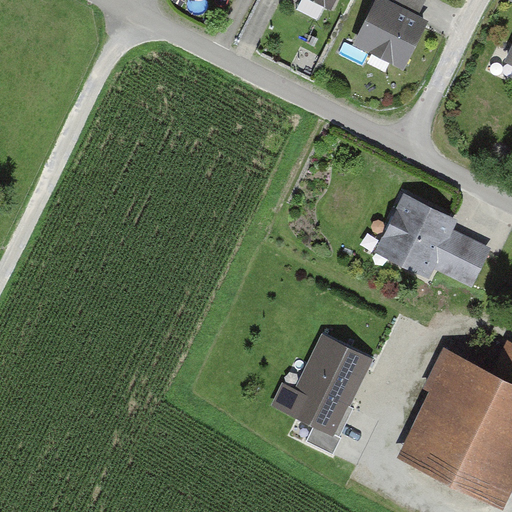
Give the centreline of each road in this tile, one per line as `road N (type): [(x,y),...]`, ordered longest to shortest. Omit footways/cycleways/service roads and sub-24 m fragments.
road 1 (residential): [(411,154),(130,9)]
road 2 (track): [(0,276),(130,9)]
road 3 (residential): [(411,154),(484,0)]
